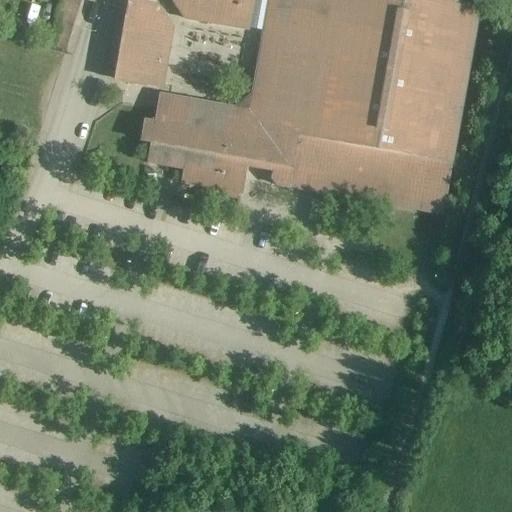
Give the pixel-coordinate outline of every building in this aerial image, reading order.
[(253,0),(171,0),(185,20),(248,31),(253,0)] [(184,170),(181,184),(241,194),(246,167),(273,171),(272,179),(277,186),(445,216),(481,8),(433,0),(269,0),(253,97),(234,110),(187,102),(186,102),(184,170)] [(156,6),(136,2),(135,10),(127,9),(116,71),(126,72),(124,84),(161,90),(172,29),(156,6)] [(147,164),(184,170),(186,102),(172,100),(168,99),(165,98),(163,106),(162,112),(157,111),(154,124),(144,123),(141,142),(151,144),(147,164)] [(412,322),(417,299),(405,296),(399,319),(412,322)]
